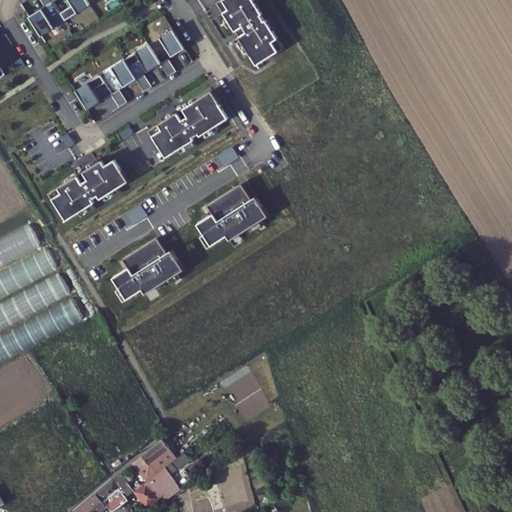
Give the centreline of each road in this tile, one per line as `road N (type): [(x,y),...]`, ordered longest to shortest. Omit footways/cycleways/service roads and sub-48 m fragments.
road 1 (residential): [(214,59),(101,131),(84,132),(9,19),(10,0)]
road 2 (residential): [(214,59),(269,147),(95,249)]
